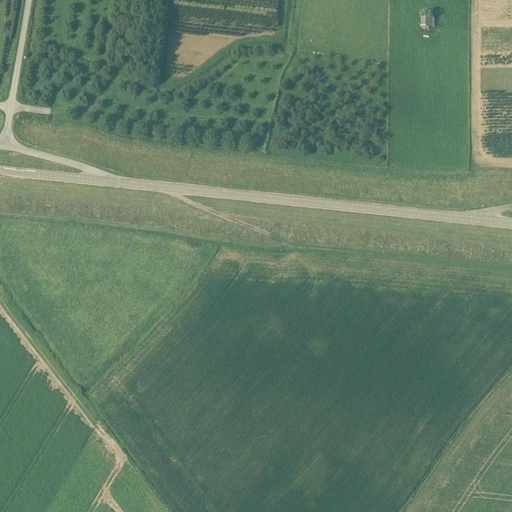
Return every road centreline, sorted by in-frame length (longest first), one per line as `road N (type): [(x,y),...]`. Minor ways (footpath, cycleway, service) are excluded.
road 1 (unclassified): [(511,224),(115,182)]
road 2 (unclassified): [(5,143),(29,0)]
road 3 (track): [(170,188),(282,241)]
